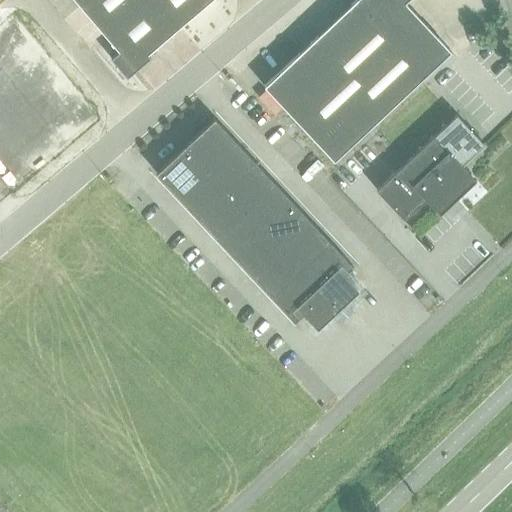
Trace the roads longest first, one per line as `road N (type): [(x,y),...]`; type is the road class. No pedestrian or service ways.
road 1 (unknown): [(195,76),(388,288),(389,318),(359,346),(333,358),(302,346),(112,146)]
road 2 (unclassified): [(509,0),(511,253),(233,511)]
road 3 (unclassified): [(137,126),(267,14)]
road 4 (unclassified): [(29,0),(137,126)]
road 5 (unclassified): [(16,229),(137,126)]
